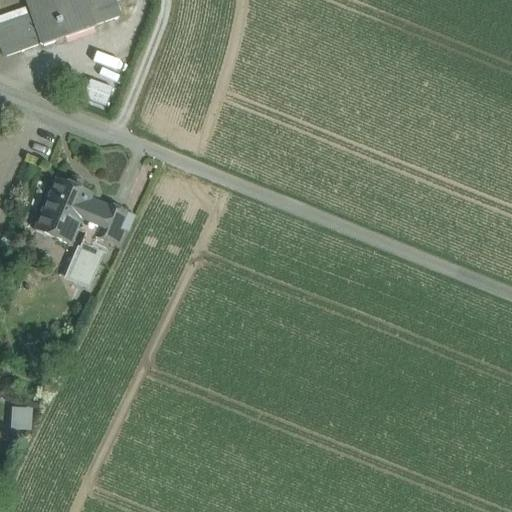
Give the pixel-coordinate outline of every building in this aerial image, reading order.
[(25,0),(31,17),(41,45),(42,48),(95,30),(94,27),(121,18),(116,3),(124,0),(25,0)] [(25,9),(0,17),(0,48),(3,58),(41,45),(31,17),(29,18),(25,9)] [(72,178),(69,186),(56,181),(38,223),(58,231),(54,240),(72,248),(80,228),(96,234),(107,208),(91,201),(93,196),(80,191),(83,183),(72,178)] [(127,214),(108,206),(96,234),(94,239),(120,250),(127,234),(120,231),(127,214)] [(7,409),(6,431),(28,431),(28,410),(7,409)]
